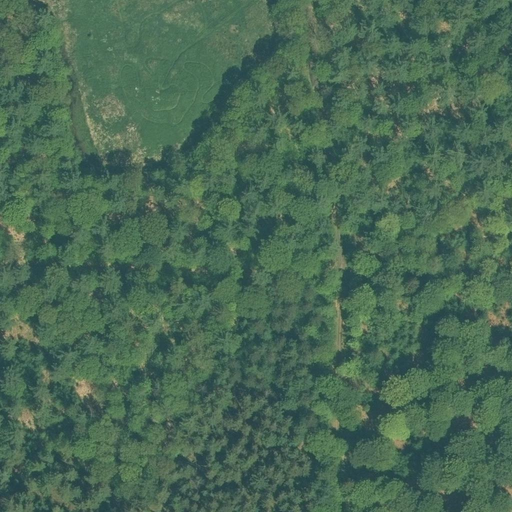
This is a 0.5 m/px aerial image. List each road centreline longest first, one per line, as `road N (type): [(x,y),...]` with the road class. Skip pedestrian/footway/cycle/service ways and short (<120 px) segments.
road 1 (track): [(339,272),(0,259)]
road 2 (track): [(328,511),(339,272)]
road 3 (track): [(311,51),(339,272)]
road 4 (track): [(339,272),(511,278)]
